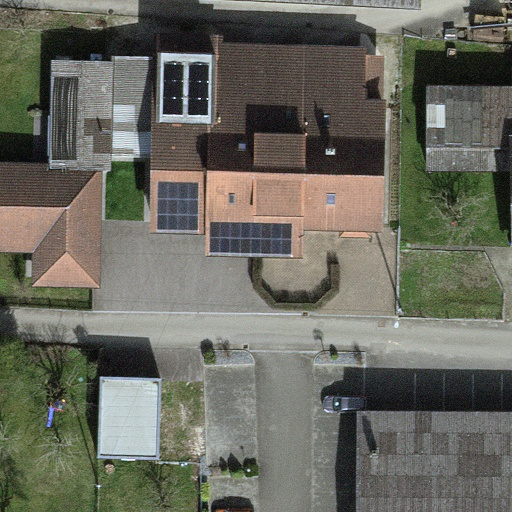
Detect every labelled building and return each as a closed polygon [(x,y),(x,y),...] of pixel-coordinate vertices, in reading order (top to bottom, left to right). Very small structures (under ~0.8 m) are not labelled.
[(359,53),(139,47),(138,125),(137,152),(135,234),(193,235),(193,253),(285,256),(286,235),(354,237),(359,53)] [(493,173),(495,256),(511,255),(511,67),(506,67),(506,91),(418,92),(419,174),(493,173)] [(137,152),(138,125),(101,124),(102,71),(40,70),(38,167),(101,169),(101,151),(137,152)] [(87,380),(85,457),(148,459),(150,382),(87,380)] [(511,511),(511,422),(346,419),(343,511),(511,511)]
